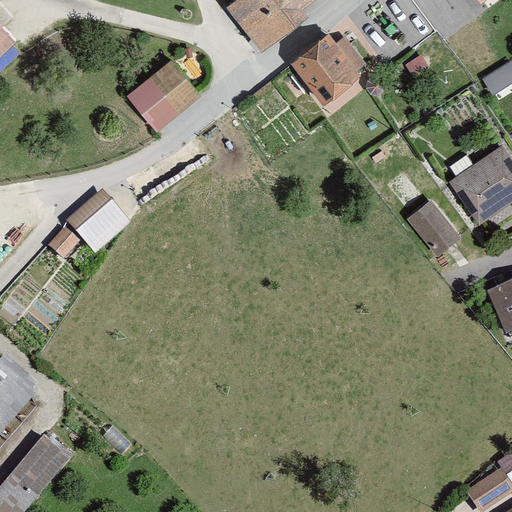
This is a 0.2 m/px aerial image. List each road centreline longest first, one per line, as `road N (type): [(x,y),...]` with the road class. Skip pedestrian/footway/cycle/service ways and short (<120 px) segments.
road 1 (track): [(193,120),(148,159),(107,178),(0,196)]
road 2 (residential): [(346,0),(193,120)]
